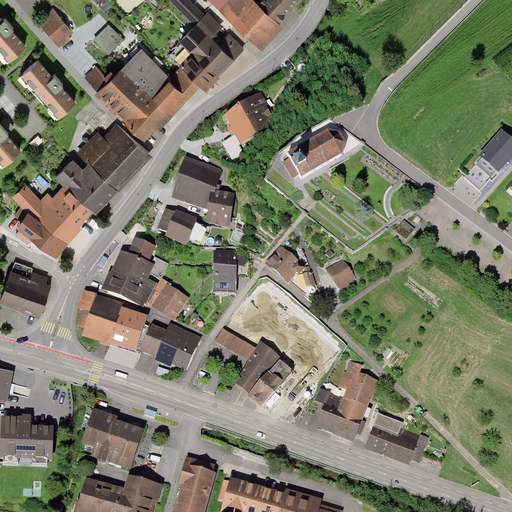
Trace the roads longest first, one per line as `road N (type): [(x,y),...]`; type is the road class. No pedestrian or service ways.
road 1 (primary): [(47,358),(494,511)]
road 2 (residential): [(474,0),(384,89),(368,111),(368,128),(379,148),(511,247)]
road 3 (tertiary): [(321,0),(287,49),(204,108),(164,157)]
road 4 (residential): [(8,0),(111,113),(164,157)]
road 5 (tertiary): [(164,157),(74,280)]
